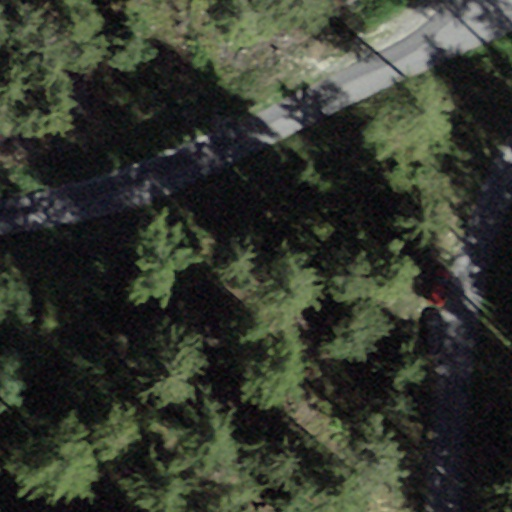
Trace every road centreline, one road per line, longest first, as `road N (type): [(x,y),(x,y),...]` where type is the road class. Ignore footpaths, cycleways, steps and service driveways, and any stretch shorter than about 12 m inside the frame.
road 1 (unclassified): [(511,5),(44,216),(0,219)]
road 2 (residential): [(445,511),(460,366),(493,195),(511,170)]
